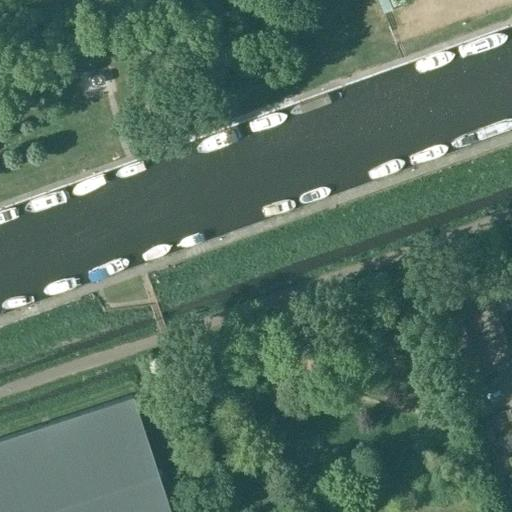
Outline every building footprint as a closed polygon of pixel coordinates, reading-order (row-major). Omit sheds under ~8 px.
[(92,86),(101,83),(102,83),(104,80),(102,75),(100,73),(89,76),(88,79),(89,84),(92,86)] [(487,278),(493,297),(511,290),(511,275),(510,271),(487,278)] [(426,298),(430,309),(454,301),(450,290),(426,298)] [(458,312),(454,301),(430,309),(434,320),(458,312)] [(458,312),(434,320),(438,332),(462,323),(458,312)] [(438,332),(442,343),(466,335),(462,323),(438,332)] [(442,343),(446,354),(470,346),(466,335),(442,343)] [(446,354),(450,365),(473,357),(470,346),(446,354)] [(473,357),(450,365),(454,376),(477,368),(473,357)] [(454,376),(458,388),(481,379),(477,368),(454,376)] [(485,391),(481,379),(458,388),(462,399),(485,391)] [(170,511),(132,394),(0,437),(0,511),(170,511)]
